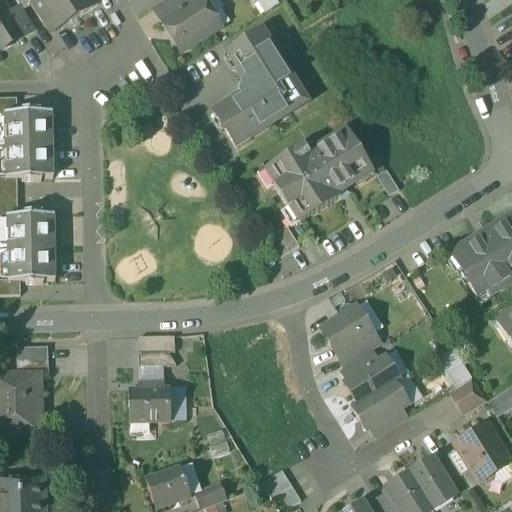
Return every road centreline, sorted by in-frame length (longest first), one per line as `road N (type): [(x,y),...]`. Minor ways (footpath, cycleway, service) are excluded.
road 1 (residential): [(290,302),(310,402),(347,468),(418,428)]
road 2 (residential): [(511,169),(290,302)]
road 3 (residential): [(93,84),(98,323)]
road 4 (residential): [(290,302),(98,323)]
road 5 (residential): [(98,323),(101,511)]
road 6 (residential): [(465,0),(511,142)]
